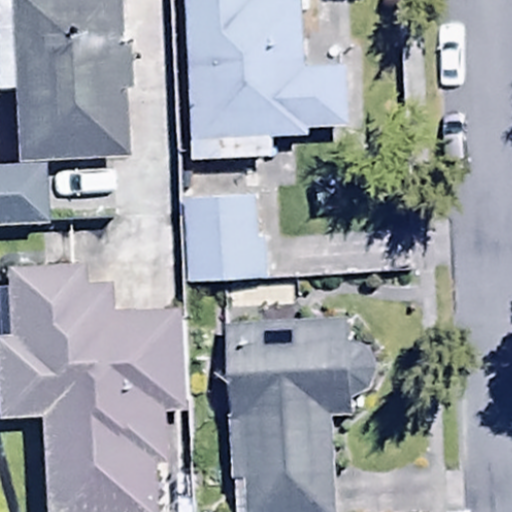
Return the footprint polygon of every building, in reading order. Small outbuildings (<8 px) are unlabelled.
[(0,234),(42,232),(39,170),(123,166),(121,99),(127,99),(125,52),(115,53),(113,0),(0,0),(0,101),(10,101),(13,174),(0,174),(0,234)] [(259,0),(186,0),(199,166),(277,161),(275,143),(357,137),(353,72),(305,75),(300,1),(259,4),(259,0)] [(258,201),(186,204),(190,289),(262,286),(258,201)] [(0,425),(37,425),(39,511),(152,511),(152,470),(169,469),(168,421),(189,421),(186,315),(108,317),(107,296),(81,296),(80,277),(3,279),(5,348),(0,347),(0,425)] [(357,325),(228,331),(236,511),(336,511),(332,419),(359,418),(358,396),(373,395),(371,350),(358,351),(357,325)]
